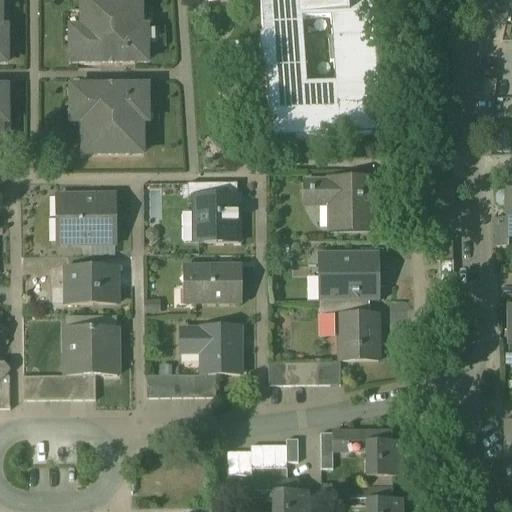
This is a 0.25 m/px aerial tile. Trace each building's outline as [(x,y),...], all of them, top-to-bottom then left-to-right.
[(84,17),(84,31),(76,31),(77,47),(71,47),(71,66),(136,66),(136,63),(147,63),(147,46),(145,46),(145,30),(139,30),(139,17),(141,17),(141,0),(130,0),(129,0),(92,0),(93,1),(82,1),(82,17),(84,17)] [(374,32),(370,33),(367,0),(260,0),(263,40),(259,41),(262,77),(266,77),(271,144),(378,137),(375,103),(379,103),(374,32)] [(437,0),(424,0),(425,16),(437,16),(437,0)] [(449,0),(437,0),(437,16),(449,16),(449,0)] [(460,0),(449,0),(449,16),(461,15),(460,0)] [(136,90),(71,90),(71,109),(77,109),(77,126),(85,126),(85,139),(83,139),(83,155),(94,155),(94,158),(131,158),(131,155),(142,155),(142,139),(140,139),(140,125),(145,125),(145,109),(147,109),(147,93),(136,93),(136,90)] [(375,233),(374,183),(305,184),(305,203),(334,203),(334,233),(375,233)] [(452,207),(452,183),(440,184),(440,208),(452,207)] [(440,184),(428,184),(428,208),(440,208),(440,184)] [(213,186),(189,187),(189,199),(195,199),(195,198),(213,198),(213,186)] [(213,198),(195,198),(195,199),(195,247),(240,246),(240,198),(213,198)] [(116,199),(57,200),(57,249),(117,248),(116,199)] [(505,222),(494,222),(496,250),(508,249),(507,236),(505,236),(505,222)] [(441,240),(429,240),(429,264),(440,264),(441,264),(441,240)] [(453,264),(453,240),(441,240),(441,264),(453,264)] [(361,259),(324,259),(324,279),(320,279),(320,305),(370,305),(380,304),(380,289),(385,289),(384,253),(361,253),(361,259)] [(441,264),(440,264),(440,292),(454,291),(453,264),(441,264)] [(240,270),(184,271),(185,292),(192,292),(192,306),(240,305),(240,270)] [(117,272),(67,273),(67,308),(117,307),(117,272)] [(370,317),(370,305),(320,305),(320,318),(340,318),(339,317),(370,317)] [(370,317),(339,317),(340,318),(340,365),(379,365),(378,317),(370,317)] [(240,330),(201,331),(201,333),(180,333),(180,354),(201,354),(201,378),(204,379),(216,379),(240,378),(240,330)] [(117,331),(66,331),(66,379),(71,379),(83,379),(95,379),(117,379),(117,331)] [(0,363),(0,384),(7,377),(10,375),(10,373),(0,363)] [(304,365),(292,366),(293,390),(305,389),(304,365)] [(317,389),(317,365),(304,365),(305,389),(317,389)] [(329,389),(328,365),(317,365),(317,389),(329,389)] [(341,389),(340,365),(328,365),(329,389),(341,389)] [(281,390),(280,366),(268,366),(269,390),(281,390)] [(293,390),(292,366),(280,366),(281,390),(293,390)] [(7,377),(0,384),(0,412),(10,413),(10,380),(7,377)] [(201,378),(193,379),(193,402),(204,401),(204,379),(201,378)] [(66,379),(60,380),(60,404),(71,404),(71,379),(66,379)] [(83,379),(71,379),(71,404),(83,404),(83,379)] [(95,403),(95,379),(83,379),(83,404),(95,403)] [(159,402),(158,379),(147,379),(147,402),(159,402)] [(170,379),(158,379),(159,402),(170,402),(170,379)] [(181,379),(170,379),(170,402),(181,402),(181,379)] [(193,379),(181,379),(181,402),(193,402),(193,379)] [(216,379),(204,379),(204,401),(216,401),(216,379)] [(36,380),(23,380),(24,404),(36,404),(36,380)] [(47,404),(47,380),(36,380),(36,404),(47,404)] [(60,380),(47,380),(47,404),(60,404),(60,380)] [(392,434),(333,435),(333,437),(333,456),(366,456),(366,445),(392,445),(392,434)] [(333,437),(321,437),(321,473),(333,472),(333,456),(333,437)] [(299,443),(287,443),(287,449),(287,465),(299,465),(299,443)] [(392,445),(366,445),(366,456),(366,481),(368,481),(393,481),(403,481),(403,445),(392,445)] [(287,449),(251,449),(251,455),(251,472),(287,472),(287,465),(287,449)] [(251,455),(228,455),(228,478),(251,478),(251,472),(251,455)] [(287,472),(251,472),(251,478),(251,484),(287,484),(287,472)] [(368,481),(368,492),(393,492),(393,481),(368,481)] [(251,484),(239,484),(239,506),(272,505),(272,495),(299,495),(299,484),(287,484),(251,484)] [(368,492),(333,492),(333,511),(366,511),(367,503),(393,503),(393,492),(368,492)] [(299,495),(272,495),(272,505),(272,511),(309,511),(309,495),(299,495)] [(393,503),(367,503),(366,511),(403,511),(403,503),(393,503)]
